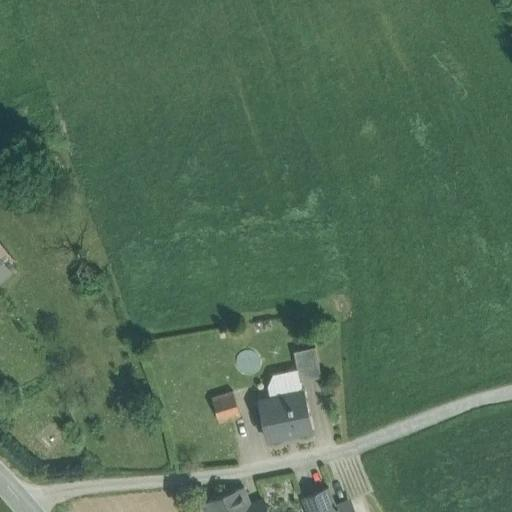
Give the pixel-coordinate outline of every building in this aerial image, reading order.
[(0,254),(0,282),(14,271),(0,254)] [(316,346),(293,351),(299,381),(322,376),(316,346)] [(233,391),(213,398),(220,422),(241,416),(233,391)] [(304,392),(259,402),(267,439),(312,430),(304,392)] [(244,487),(204,503),(208,511),(269,511),(267,505),(253,510),(244,487)] [(328,488),(303,497),(309,511),(337,511),(334,504),(328,488)] [(355,511),(350,498),(334,504),(337,511),(355,511)]
